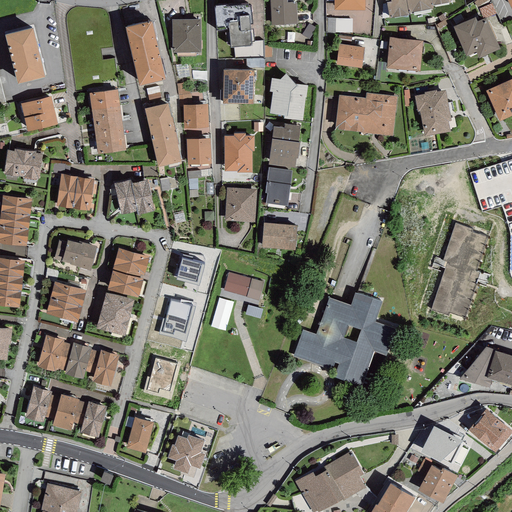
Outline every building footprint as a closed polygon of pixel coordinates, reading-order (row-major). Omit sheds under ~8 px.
[(287,3),(286,0),(279,0),(272,0),(273,23),(296,22),(295,3),(287,3)] [(392,0),(393,1),(388,2),(390,14),(409,11),(408,9),(433,5),(432,2),(443,0),(392,0)] [(489,0),(474,0),(485,16),(496,12),(489,0)] [(249,6),(248,3),(214,7),(216,29),(229,28),(231,45),(234,45),(252,43),(251,39),(250,22),(253,22),(251,5),(249,6)] [(439,28),(448,22),(442,13),(437,16),(441,21),(437,24),(439,28)] [(352,32),(352,18),(327,17),(327,31),(352,32)] [(475,24),(473,19),(457,27),(467,50),(477,46),(480,53),(496,46),(484,20),(475,24)] [(140,81),(163,76),(151,20),(127,25),(140,81)] [(174,49),(198,48),(198,20),(173,20),(174,49)] [(315,28),(309,23),(303,33),(309,37),(315,28)] [(18,79),(42,73),(32,28),(7,34),(18,79)] [(350,43),(351,36),(338,34),(337,41),(350,43)] [(416,67),(419,41),(391,38),(389,64),(416,67)] [(246,57),(263,56),(263,39),(251,39),(252,43),(234,45),(235,58),(246,57)] [(362,64),(364,48),(339,45),(337,61),(362,64)] [(263,56),(246,57),(247,67),(264,67),(263,56)] [(249,99),(250,71),(227,70),(226,98),(249,99)] [(294,83),(286,74),(281,79),(272,78),(270,89),(274,89),(271,109),(286,111),(286,115),(301,117),(305,85),(294,83)] [(500,116),(511,110),(511,79),(488,90),(500,116)] [(149,101),(161,98),(158,84),(146,87),(149,101)] [(189,92),(189,88),(178,89),(180,107),(184,107),(192,106),(191,92),(189,92)] [(101,151),(123,148),(115,89),(93,92),(101,151)] [(433,93),(433,91),(416,95),(418,106),(421,106),(426,131),(446,128),(444,117),(447,117),(442,91),(433,93)] [(55,122),(49,97),(23,103),(26,117),(28,117),(30,127),(55,122)] [(366,100),(341,97),(338,123),(339,123),(339,125),(384,131),(388,101),(366,98),(366,100)] [(160,162),(179,158),(166,104),(147,108),(160,162)] [(186,123),(207,123),(206,106),(192,106),(184,107),(186,123)] [(293,163),(298,126),(285,124),(285,130),(276,128),(271,160),(293,163)] [(243,136),(243,133),(234,133),(234,136),(225,136),(226,166),(239,166),(239,168),(249,168),(249,147),(251,147),(251,136),(243,136)] [(190,159),(209,159),(208,139),(188,140),(190,159)] [(33,153),(34,151),(16,149),(16,151),(7,150),(5,171),(38,175),(40,154),(33,153)] [(503,162),(468,173),(501,284),(511,287),(511,159),(509,160),(503,162)] [(145,163),(144,172),(157,173),(158,163),(145,163)] [(286,203),(290,170),(269,167),(266,190),(268,190),(267,200),(286,203)] [(188,178),(201,177),(200,169),(187,170),(188,178)] [(86,204),(90,179),(62,174),(58,199),(86,204)] [(161,189),(170,188),(168,177),(159,178),(161,189)] [(131,184),(130,179),(117,183),(123,208),(136,205),(138,211),(152,207),(145,180),(131,184)] [(252,218),(254,190),(228,188),(226,217),(252,218)] [(0,239),(21,242),(25,213),(21,212),(23,199),(4,197),(0,227),(0,239)] [(175,219),(183,217),(180,203),(172,205),(175,219)] [(465,317),(480,271),(476,270),(487,235),(472,230),(473,228),(455,221),(442,259),(447,261),(431,309),(448,314),(449,312),(465,317)] [(294,246),(296,225),(265,222),(263,243),(294,246)] [(65,254),(67,243),(61,241),(58,252),(65,254)] [(67,243),(65,254),(64,256),(72,258),(71,261),(89,266),(95,245),(81,242),(80,244),(68,241),(67,243)] [(142,272),(146,257),(119,248),(109,286),(137,294),(140,279),(136,277),(137,270),(142,272)] [(207,258),(181,251),(174,277),(200,284),(207,258)] [(0,302),(17,304),(22,260),(0,257),(0,302)] [(228,269),(222,288),(242,294),(260,299),(266,280),(228,269)] [(75,317),(82,291),(55,283),(48,309),(75,317)] [(359,382),(371,347),(384,352),(393,329),(373,322),(380,301),(356,293),(352,305),(330,298),(317,336),(304,331),(295,354),(330,366),(333,358),(341,361),(336,374),(359,382)] [(122,331),(130,300),(107,294),(99,325),(122,331)] [(190,301),(165,294),(156,330),(181,336),(190,301)] [(229,300),(215,295),(206,325),(221,329),(229,300)] [(262,306),(247,302),(244,312),(260,316),(262,306)] [(0,355),(4,356),(8,329),(0,327),(0,355)] [(56,363),(62,342),(62,340),(48,336),(41,361),(55,365),(56,363)] [(68,366),(74,346),(67,343),(62,342),(56,363),(68,366)] [(84,368),(89,349),(89,348),(75,344),(74,346),(68,366),(68,368),(82,372),(84,368)] [(511,355),(487,347),(463,376),(488,383),(490,374),(511,381),(511,355)] [(96,372),(101,353),(89,349),(84,368),(90,370),(96,372)] [(101,353),(96,372),(95,376),(109,380),(116,355),(102,351),(101,353)] [(176,362),(155,356),(146,388),(158,392),(160,386),(169,388),(176,362)] [(43,413),(49,394),(49,391),(34,386),(28,411),(43,415),(43,413)] [(57,416),(62,397),(49,394),(43,413),(51,415),(57,416)] [(73,421),(77,402),(78,399),(63,395),(62,397),(57,416),(56,419),(72,423),(73,421)] [(83,424),(88,405),(77,402),(73,421),(77,422),(83,424)] [(88,405),(83,424),(83,426),(98,430),(104,407),(89,402),(88,405)] [(495,447),(511,429),(492,413),(488,409),(472,428),(495,447)] [(145,445),(151,421),(136,417),(129,441),(145,445)] [(451,462),(462,440),(435,426),(424,448),(451,462)] [(202,439),(189,435),(188,439),(179,436),(175,446),(174,446),(171,454),(198,464),(202,453),(197,451),(202,439)] [(363,485),(353,467),(358,465),(351,452),(326,466),(328,470),(315,478),(312,472),(297,481),(302,490),(303,492),(309,489),(319,507),(342,494),(344,496),(363,485)] [(416,463),(419,458),(412,454),(409,459),(416,463)] [(420,465),(426,468),(432,459),(425,456),(420,465)] [(441,470),(433,466),(421,487),(442,497),(454,474),(442,467),(441,470)] [(112,470),(103,467),(99,479),(109,482),(112,470)] [(401,511),(412,495),(391,482),(378,504),(376,504),(372,511),(401,511)] [(74,511),(79,491),(48,483),(43,510),(44,511),(43,511),(74,511)] [(364,511),(378,498),(363,485),(344,496),(342,494),(319,507),(309,489),(303,492),(302,490),(291,496),(295,509),(296,511),(364,511)]
